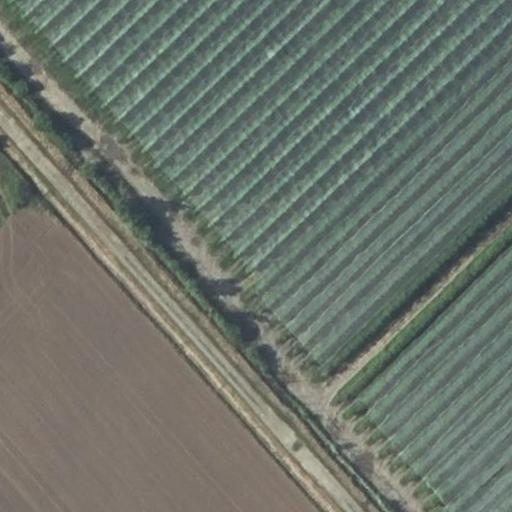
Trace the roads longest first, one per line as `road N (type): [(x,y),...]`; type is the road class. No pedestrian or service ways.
road 1 (track): [(511,210),(315,399),(0,42)]
road 2 (track): [(0,114),(354,511)]
